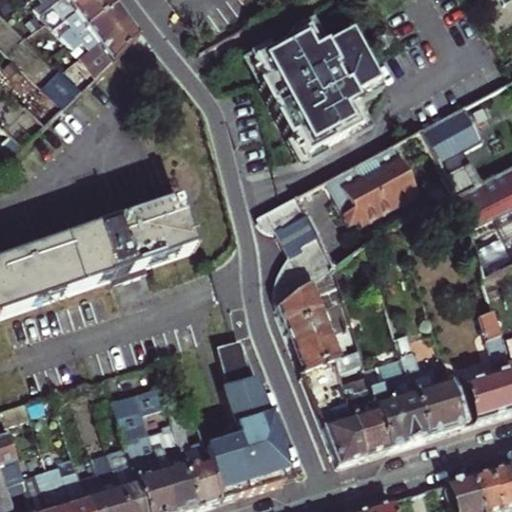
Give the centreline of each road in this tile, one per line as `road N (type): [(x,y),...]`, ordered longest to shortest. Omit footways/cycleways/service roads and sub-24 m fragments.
road 1 (residential): [(126,0),(215,116),(250,281)]
road 2 (residential): [(250,281),(261,335),(328,498)]
road 3 (residential): [(511,441),(328,498)]
